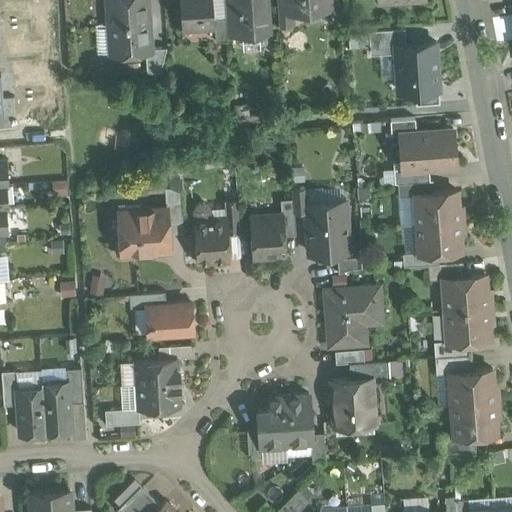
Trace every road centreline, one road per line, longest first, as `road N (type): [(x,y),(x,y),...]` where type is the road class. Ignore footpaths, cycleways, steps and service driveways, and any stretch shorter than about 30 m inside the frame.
road 1 (residential): [(511,235),(467,0)]
road 2 (residential): [(0,462),(166,448)]
road 3 (residential): [(166,448),(262,325)]
